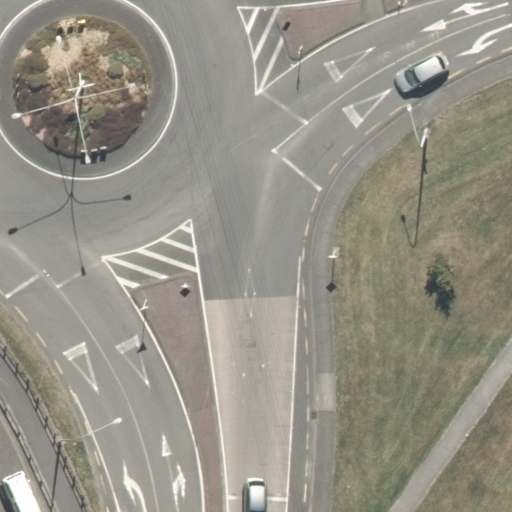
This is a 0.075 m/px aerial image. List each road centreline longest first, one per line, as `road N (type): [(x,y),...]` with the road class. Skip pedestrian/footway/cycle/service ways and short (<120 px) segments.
road 1 (secondary): [(203,157),(243,265),(257,418),(255,511)]
road 2 (secondary): [(511,3),(335,99),(274,148),(212,139)]
road 3 (secondary): [(158,511),(144,442),(107,359),(45,271),(45,213)]
road 4 (secondary): [(203,157),(172,190),(133,211),(89,219),(45,213)]
road 5 (secondary): [(197,0),(224,62),(224,101),(212,139)]
